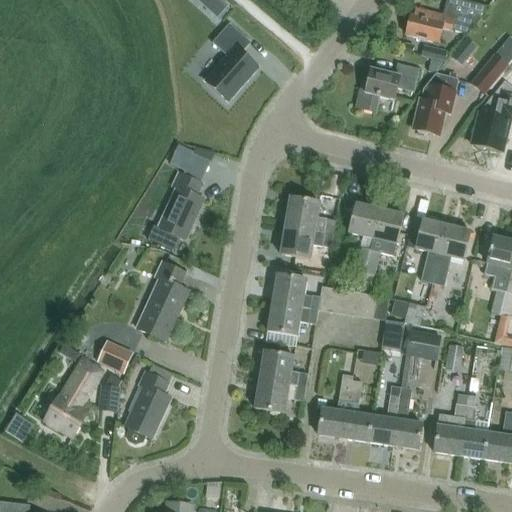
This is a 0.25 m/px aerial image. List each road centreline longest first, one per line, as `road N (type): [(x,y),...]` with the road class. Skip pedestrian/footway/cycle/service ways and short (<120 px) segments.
road 1 (residential): [(204,466),(252,184),(273,130)]
road 2 (residential): [(511,505),(204,466)]
road 3 (residential): [(511,190),(273,130)]
road 4 (residential): [(273,130),(370,0)]
road 5 (track): [(115,504),(0,449)]
